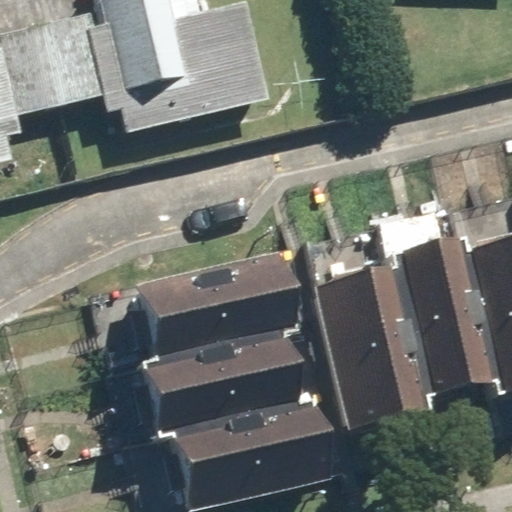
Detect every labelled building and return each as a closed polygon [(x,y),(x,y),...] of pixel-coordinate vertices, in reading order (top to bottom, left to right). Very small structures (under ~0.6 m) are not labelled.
[(119,112),(126,141),(268,108),(244,6),(198,16),(194,0),(90,0),(98,33),(88,35),(107,115),(119,112)] [(0,169),(10,167),(5,143),(19,140),(14,120),(100,100),(85,36),(0,55),(0,169)] [(511,239),(471,249),(502,385),(505,396),(511,394),(511,239)] [(463,240),(393,256),(427,407),(497,391),(463,240)] [(294,338),(306,335),(287,249),(134,283),(154,369),(294,338)] [(388,272),(314,289),(346,430),(420,413),(388,272)] [(154,369),(141,372),(156,438),(309,403),(294,338),(154,369)] [(309,403),(170,435),(187,511),(205,511),(340,482),(321,401),(309,403)]
